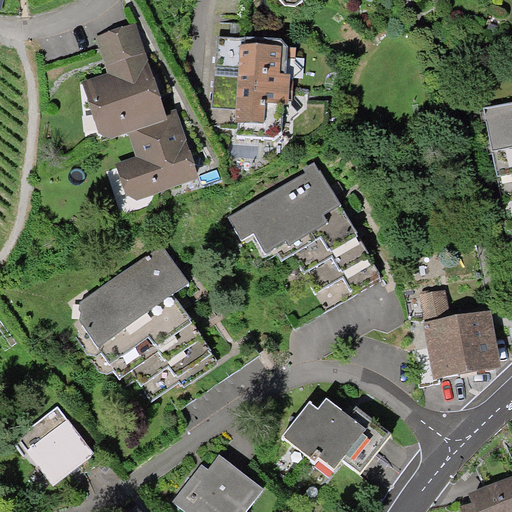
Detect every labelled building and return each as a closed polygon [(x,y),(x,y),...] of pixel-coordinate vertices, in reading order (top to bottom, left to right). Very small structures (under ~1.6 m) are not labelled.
[(99,131),(110,134),(129,128),(165,116),(135,26),(98,39),(110,75),(83,84),(99,131)] [(231,102),(230,121),(274,123),(276,96),(285,97),(286,74),(277,73),(278,45),(235,42),(234,58),(231,102)] [(511,99),(477,106),(503,230),(511,228),(511,99)] [(117,167),(126,195),(137,201),(199,180),(177,113),(165,116),(129,128),(140,160),(117,167)] [(380,275),(316,168),(231,218),(259,265),(284,250),(320,311),(380,275)] [(188,284),(162,246),(75,304),(113,359),(123,353),(157,402),(215,362),(170,296),(188,284)] [(428,380),(497,370),(488,311),(452,317),(448,289),(415,293),(428,380)] [(276,435),(325,473),(336,458),(356,473),(385,436),(346,406),(338,416),(309,393),(276,435)] [(53,484),(92,454),(66,420),(27,450),(53,484)] [(464,511),(511,511),(511,459),(508,450),(470,464),(479,486),(458,494),(464,511)] [(181,511),(247,511),(264,490),(216,454),(175,507),(181,511)]
